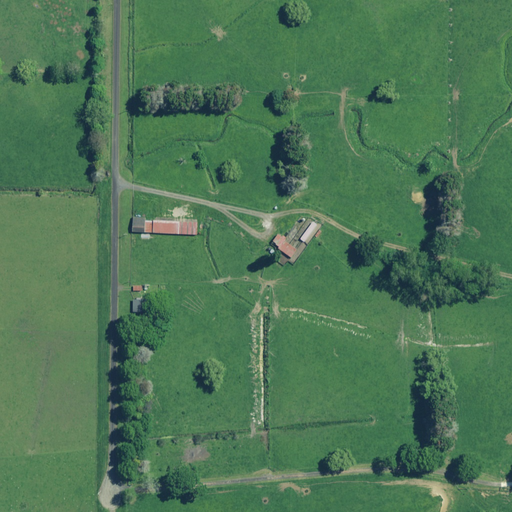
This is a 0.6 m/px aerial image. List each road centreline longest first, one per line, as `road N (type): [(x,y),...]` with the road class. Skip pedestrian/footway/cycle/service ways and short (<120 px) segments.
road 1 (unclassified): [(117,0),(113,490)]
road 2 (track): [(113,490),(362,469),(511,479)]
